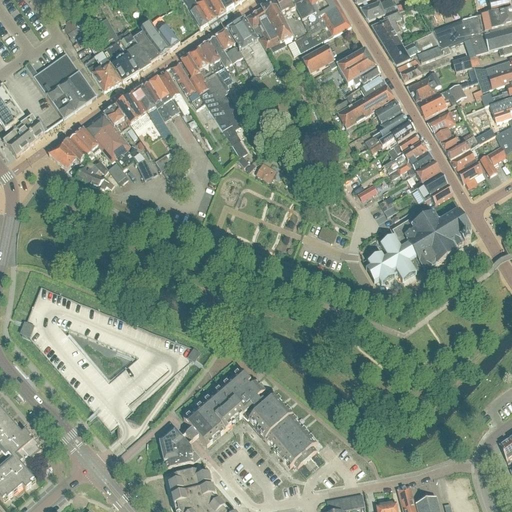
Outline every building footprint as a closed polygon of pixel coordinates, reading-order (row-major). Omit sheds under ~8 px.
[(179,0),(181,2),(185,9),(188,14),(197,28),(200,33),(202,31),(208,28),(192,1),(191,0),(179,0)] [(191,0),(192,1),(208,28),(211,25),(213,25),(226,16),(217,0),(191,0)] [(217,0),(226,16),(233,11),(227,0),(217,0)] [(227,0),(233,11),(240,6),(241,6),(237,0),(227,0)] [(287,0),(280,0),(274,4),(284,22),(292,38),(293,42),(294,45),(307,37),(292,8),(287,0)] [(303,0),(303,1),(292,8),(307,37),(294,45),(300,57),(351,31),(333,0),(303,0)] [(376,0),(351,0),(357,10),(376,0)] [(510,12),(507,0),(499,0),(489,2),(489,3),(488,3),(491,16),(510,12)] [(270,53),(293,42),(292,38),(284,22),(274,4),(273,4),(261,13),(275,39),(265,43),(270,53)] [(361,15),(368,27),(390,19),(399,15),(398,14),(396,14),(392,5),(390,5),(388,4),(361,15)] [(398,14),(410,12),(409,5),(397,7),(398,14)] [(511,28),(511,21),(510,12),(491,16),(487,17),(462,23),(432,35),(442,53),(448,51),(469,42),(469,41),(511,28)] [(266,55),(270,53),(265,43),(275,39),(261,13),(246,22),(251,31),(253,33),(258,31),(264,41),(259,44),(266,55)] [(399,34),(395,26),(402,23),(399,15),(390,19),(368,27),(389,60),(405,53),(404,51),(403,51),(394,37),(399,34)] [(84,21),(75,26),(79,35),(88,30),(84,21)] [(103,55),(105,59),(122,86),(138,75),(120,45),(119,44),(117,40),(107,23),(97,28),(107,45),(113,42),(116,47),(103,55)] [(258,83),(275,72),(244,24),(227,34),(245,62),(250,71),(258,83)] [(69,42),(79,35),(75,26),(64,34),(69,42)] [(150,28),(142,34),(160,61),(169,54),(158,38),(150,28)] [(511,28),(469,41),(469,42),(475,59),(476,59),(476,58),(498,53),(500,59),(503,58),(504,59),(511,56),(511,28)] [(179,47),(167,30),(158,38),(169,54),(179,47)] [(128,33),(127,34),(123,38),(122,37),(117,40),(119,44),(120,45),(138,75),(139,76),(150,68),(133,41),(128,33),(127,33),(128,33)] [(160,61),(142,34),(140,35),(141,36),(133,41),(150,68),(160,61)] [(431,37),(415,45),(404,51),(405,53),(389,60),(396,72),(397,72),(414,63),(418,70),(401,80),(404,87),(421,78),(421,79),(437,71),(448,67),(452,67),(455,77),(472,72),(471,71),(471,70),(479,66),(476,59),(475,59),(454,65),(448,51),(442,53),(432,35),(431,35),(431,37)] [(226,36),(216,42),(232,68),(233,70),(234,73),(238,79),(250,71),(245,62),(243,63),(226,36)] [(234,80),(231,76),(232,76),(234,73),(233,70),(232,68),(216,42),(209,46),(225,72),(231,82),(234,80)] [(221,88),(231,82),(225,72),(209,46),(199,53),(215,78),(221,88)] [(336,70),(346,88),(348,87),(347,85),(375,72),(364,53),(341,67),(339,62),(334,65),(331,60),(335,58),(332,52),(328,55),(326,50),(302,64),(310,79),(328,68),(331,73),(336,70)] [(215,78),(199,53),(181,65),(191,81),(192,82),(193,82),(197,89),(203,98),(210,94),(213,98),(215,97),(216,99),(218,98),(221,102),(225,99),(227,97),(221,88),(215,78)] [(113,91),(121,86),(102,56),(94,62),(96,65),(113,91)] [(66,58),(50,69),(38,78),(29,66),(25,69),(34,81),(64,124),(80,112),(96,101),(79,76),(66,58)] [(511,61),(509,62),(510,65),(485,72),(486,73),(491,93),(506,88),(511,86),(511,61)] [(85,68),(104,97),(107,95),(109,98),(115,94),(113,91),(96,65),(94,62),(85,68)] [(397,72),(401,80),(418,70),(414,63),(397,72)] [(196,114),(200,111),(204,109),(193,89),(189,83),(179,67),(170,73),(188,102),(191,107),(196,114)] [(355,91),(362,87),(363,89),(379,79),(375,72),(347,85),(348,87),(346,88),(347,90),(353,86),(355,91)] [(477,82),(474,72),(467,74),(470,84),(477,82)] [(166,75),(158,81),(169,99),(172,103),(175,108),(178,113),(186,108),(184,105),(166,75)] [(437,82),(435,78),(407,91),(417,108),(438,98),(436,94),(441,91),(437,82)] [(384,88),(379,79),(363,89),(359,92),(363,101),(384,88)] [(158,81),(149,86),(162,108),(171,122),(172,121),(171,121),(180,115),(178,113),(175,108),(172,103),(169,99),(158,81)] [(210,119),(211,120),(212,119),(239,162),(248,156),(240,144),(241,144),(235,134),(244,128),(225,99),(221,102),(218,98),(216,99),(215,97),(213,98),(210,94),(203,98),(197,89),(193,82),(192,82),(191,81),(189,83),(193,89),(204,109),(204,108),(207,113),(210,119)] [(459,88),(458,89),(443,95),(443,96),(438,98),(417,108),(421,116),(442,105),(448,102),(448,101),(453,98),(456,105),(466,100),(462,92),(468,90),(467,85),(459,88)] [(149,86),(143,91),(155,112),(156,111),(156,113),(164,126),(171,122),(162,108),(149,86)] [(511,86),(506,88),(491,93),(492,93),(489,94),(490,96),(483,99),(481,94),(473,96),(476,105),(482,102),(485,110),(490,109),(489,108),(495,106),(504,103),(511,100),(511,86)] [(0,88),(0,113),(14,103),(2,87),(0,88)] [(371,118),(394,104),(384,88),(363,101),(352,108),(349,109),(337,117),(345,133),(371,118)] [(153,118),(151,115),(155,112),(143,91),(135,96),(147,118),(154,129),(158,127),(153,118)] [(171,189),(179,183),(186,178),(176,165),(154,129),(147,118),(135,96),(104,118),(114,131),(120,138),(130,131),(155,168),(161,176),(162,175),(171,189)] [(263,112),(254,99),(248,103),(256,116),(263,112)] [(511,100),(504,103),(495,106),(489,108),(490,109),(494,120),(496,128),(511,123),(509,115),(511,114),(511,100)] [(26,120),(14,103),(0,113),(0,127),(5,135),(26,120)] [(373,122),(376,121),(381,129),(383,128),(384,128),(402,116),(394,104),(371,118),(373,122)] [(333,110),(336,116),(346,110),(343,105),(333,110)] [(446,112),(442,105),(421,116),(425,123),(446,112)] [(434,140),(450,131),(455,128),(448,115),(439,119),(439,120),(427,127),(434,140)] [(390,130),(372,141),(364,146),(368,151),(376,147),(408,126),(402,116),(384,128),(383,128),(381,129),(383,131),(388,127),(390,130)] [(131,151),(120,138),(114,131),(104,118),(83,133),(89,142),(94,138),(105,152),(102,155),(111,167),(115,164),(123,173),(133,166),(135,169),(143,163),(131,151)] [(8,141),(3,145),(5,147),(16,161),(45,138),(32,120),(21,128),(22,130),(8,141)] [(497,138),(495,139),(501,150),(502,149),(506,158),(511,154),(511,122),(508,124),(509,125),(511,131),(497,138)] [(414,136),(408,126),(376,147),(368,151),(372,157),(393,143),(396,148),(414,136)] [(445,157),(461,148),(455,139),(452,141),(450,138),(453,136),(450,131),(434,140),(445,157)] [(92,156),(92,155),(94,157),(99,153),(102,155),(105,152),(94,138),(89,142),(83,133),(76,139),(91,156),(92,156)] [(390,162),(391,164),(420,145),(414,136),(396,148),(387,155),(391,161),(390,162)] [(466,145),(473,140),(471,136),(463,140),(466,145)] [(85,161),(88,158),(91,161),(94,158),(92,156),(91,156),(76,139),(69,144),(85,161)] [(479,150),(473,140),(466,145),(461,148),(445,157),(450,166),(469,155),(479,150)] [(347,147),(345,143),(333,150),(336,154),(347,147)] [(88,167),(83,163),(85,161),(69,144),(62,149),(76,162),(81,167),(83,169),(85,170),(88,167)] [(401,158),(401,159),(407,167),(427,156),(420,145),(391,164),(392,165),(401,158)] [(66,173),(76,162),(62,149),(49,159),(66,173)] [(348,149),(337,156),(341,161),(351,154),(348,149)] [(502,149),(501,150),(493,155),(499,165),(505,162),(508,165),(511,162),(511,154),(506,158),(502,149)] [(450,166),(456,176),(465,170),(464,168),(469,165),(470,167),(475,165),(469,155),(450,166)] [(493,155),(488,158),(493,169),(499,165),(493,155)] [(411,172),(416,178),(434,168),(430,161),(427,156),(407,167),(401,170),(397,173),(400,178),(411,172)] [(497,176),(493,169),(488,158),(487,159),(478,163),(489,180),(497,176)] [(185,162),(179,166),(184,174),(190,170),(185,162)] [(99,163),(93,168),(98,173),(105,179),(108,175),(109,174),(99,163)] [(136,168),(144,185),(153,180),(145,164),(136,168)] [(474,181),(482,176),(475,165),(470,167),(469,165),(464,168),(465,170),(456,176),(463,187),(464,187),(468,194),(478,188),(474,181)] [(88,167),(85,170),(84,171),(94,178),(97,174),(89,166),(88,167)] [(88,188),(96,179),(94,178),(84,171),(85,170),(83,169),(81,167),(76,175),(79,177),(76,181),(88,188)] [(109,174),(108,175),(117,186),(120,190),(129,182),(126,179),(116,168),(109,174)] [(262,168),(256,180),(269,187),(276,176),(262,168)] [(439,177),(434,168),(416,178),(421,188),(439,177)] [(430,200),(447,190),(439,177),(421,188),(422,189),(416,192),(417,194),(423,204),(424,206),(430,202),(431,202),(430,200)] [(103,182),(96,179),(88,188),(98,191),(104,193),(106,190),(111,193),(114,189),(103,182)] [(431,202),(430,202),(435,209),(452,198),(447,190),(430,200),(431,202)] [(367,272),(372,280),(375,285),(378,283),(381,287),(394,279),(393,278),(397,276),(402,284),(415,276),(414,275),(422,271),(425,276),(435,270),(457,257),(455,253),(463,248),(464,249),(471,245),(467,238),(471,236),(467,228),(464,224),(462,221),(458,214),(438,225),(433,216),(411,229),(407,221),(385,234),(388,240),(391,238),(393,242),(381,249),(386,257),(382,259),(382,258),(368,266),(370,270),(367,272)] [(322,231),(318,240),(332,246),(336,237),(322,231)] [(29,342),(33,330),(27,328),(26,331),(24,330),(22,329),(19,338),(29,342)] [(192,354),(187,362),(188,363),(192,365),(194,367),(201,357),(193,352),(192,354)] [(174,380),(176,377),(171,372),(163,380),(166,387),(174,380)] [(250,386),(240,374),(184,423),(183,423),(191,433),(185,438),(192,446),(198,441),(206,450),(242,420),(244,418),(249,423),(248,424),(250,426),(289,471),(293,468),(297,472),(316,456),(312,451),(316,448),(275,401),(270,405),(267,401),(260,406),(259,405),(257,403),(265,396),(265,395),(257,386),(250,392),(247,389),(250,386)] [(23,470),(42,454),(25,434),(22,437),(0,411),(0,502),(3,506),(22,490),(25,494),(36,485),(23,470)] [(200,461),(174,431),(159,444),(163,465),(165,465),(167,472),(195,466),(200,461)] [(511,449),(508,443),(499,448),(507,467),(510,465),(509,463),(511,460),(511,449)] [(356,470),(364,466),(361,461),(354,464),(356,470)] [(225,511),(215,500),(213,491),(212,491),(211,487),(209,477),(200,479),(198,473),(170,480),(172,485),(168,486),(174,511),(225,511)] [(397,494),(401,511),(415,511),(409,490),(397,494)] [(356,499),(350,500),(352,511),(358,511),(356,499)] [(415,508),(416,511),(438,511),(436,501),(428,503),(427,499),(421,501),(422,505),(415,508)] [(352,511),(350,500),(344,501),(345,511),(352,511)]
